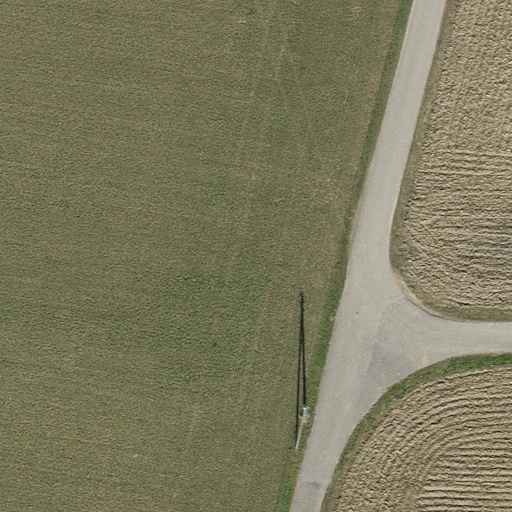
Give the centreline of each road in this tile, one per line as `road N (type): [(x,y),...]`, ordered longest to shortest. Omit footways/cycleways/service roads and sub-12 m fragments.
road 1 (track): [(430,0),(305,511)]
road 2 (track): [(354,309),(511,326)]
